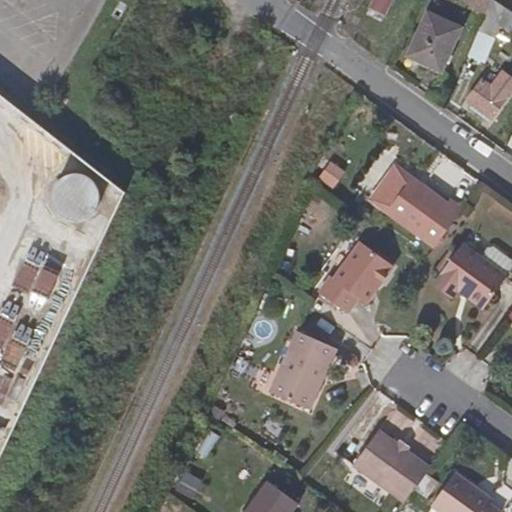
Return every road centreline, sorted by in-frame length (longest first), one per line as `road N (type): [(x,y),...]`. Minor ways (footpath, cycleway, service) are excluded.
road 1 (residential): [(261,0),(511,179)]
road 2 (residential): [(398,366),(511,433)]
